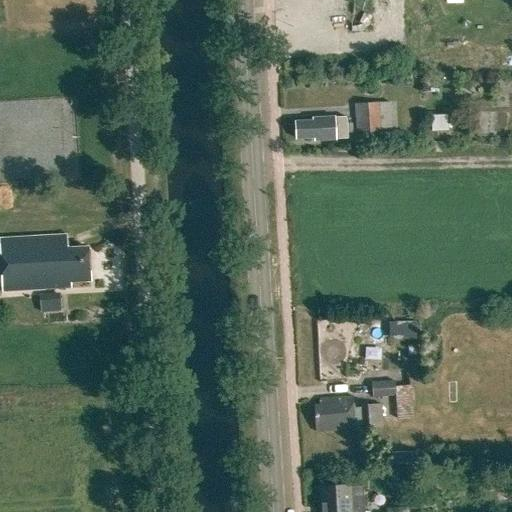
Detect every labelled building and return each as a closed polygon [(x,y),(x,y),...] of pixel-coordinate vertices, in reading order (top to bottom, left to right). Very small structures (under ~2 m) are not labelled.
[(391,103),(355,104),(356,134),(393,133),(391,103)] [(311,119),(311,122),(295,122),(296,139),(319,138),(319,141),(335,140),(347,139),(346,117),(334,118),(311,119)] [(70,283),(89,282),(87,248),(67,249),(66,235),(0,238),(0,270),(1,292),(71,288),(70,283)] [(416,322),(389,322),(389,340),(417,339),(416,322)] [(370,382),(371,397),(392,396),(391,381),(370,382)] [(395,418),(411,417),(409,386),(393,387),(395,418)] [(362,429),(382,428),(380,405),(361,406),(361,408),(353,408),(352,397),(319,399),(319,405),(313,406),(315,432),(354,430),(354,427),(362,426),(362,429)] [(410,453),(389,453),(389,464),(410,464),(410,453)] [(362,511),(362,496),(349,497),(349,486),(319,488),(320,511),(362,511)]
